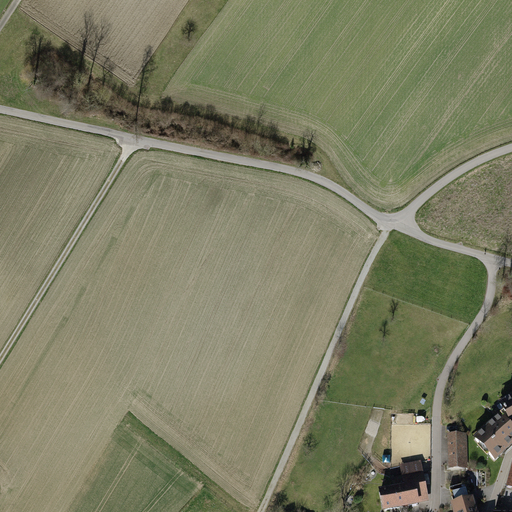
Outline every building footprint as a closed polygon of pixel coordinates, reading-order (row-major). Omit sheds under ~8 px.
[(511,392),(489,405),(494,414),(467,438),(490,465),(511,445),(511,433),(509,430),(511,428),(511,392)] [(477,405),(461,414),(465,422),(482,412),(477,405)] [(445,469),(467,468),(465,435),(444,436),(445,469)] [(419,462),(397,467),(401,486),(374,492),(378,511),(387,511),(428,504),(421,475),(419,462)] [(475,473),(475,484),(483,484),(484,474),(475,473)] [(475,511),(473,503),(472,498),(468,499),(464,484),(445,490),(451,508),(447,509),(448,511),(475,511)]
